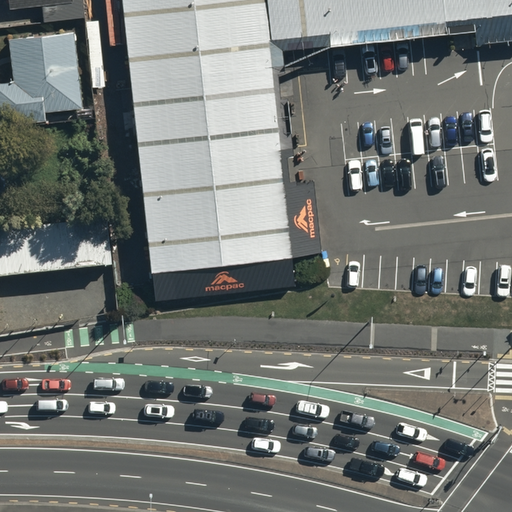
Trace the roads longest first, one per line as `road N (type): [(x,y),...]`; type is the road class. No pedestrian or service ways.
road 1 (primary): [(37,399),(219,413),(333,433),(511,486)]
road 2 (primary): [(37,399),(144,363),(511,377)]
road 3 (primary): [(336,511),(158,476),(0,470)]
